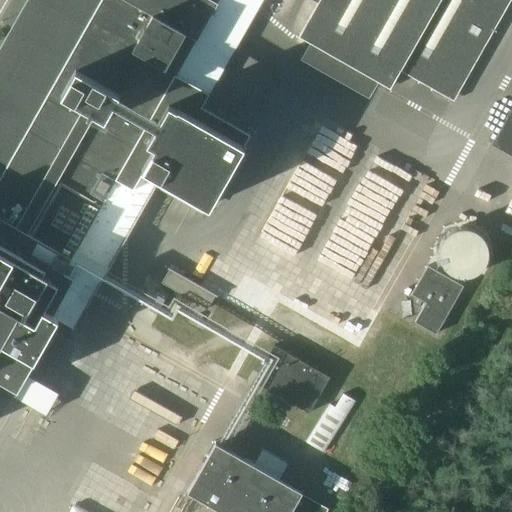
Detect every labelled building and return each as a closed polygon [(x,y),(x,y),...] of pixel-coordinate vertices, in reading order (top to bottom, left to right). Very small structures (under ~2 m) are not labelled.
[(26,0),(0,47),(0,343),(2,340),(16,347),(27,330),(34,334),(38,324),(45,309),(57,284),(56,283),(71,255),(73,257),(115,179),(134,189),(145,170),(209,206),(249,133),(186,97),(191,82),(177,74),(218,0),(26,0)] [(221,88),(266,0),(248,0),(257,5),(243,34),(226,26),(200,78),(221,88)] [(319,0),(299,36),(311,43),(302,59),(369,98),(378,81),(391,88),(400,71),(453,101),(510,0),(319,0)] [(511,106),(491,144),(511,155),(511,106)] [(273,202),(256,220),(273,235),(289,216),(273,202)] [(327,246),(341,248),(342,236),(329,234),(327,246)] [(244,241),(240,250),(259,259),(263,249),(244,241)] [(435,334),(447,313),(446,313),(461,287),(427,268),(413,294),(427,302),(416,323),(435,334)] [(208,308),(215,295),(170,269),(162,282),(208,308)] [(146,299),(134,330),(147,336),(159,304),(146,299)] [(45,309),(38,324),(49,332),(16,389),(50,407),(46,415),(80,432),(85,423),(151,462),(200,379),(65,304),(58,316),(45,309)] [(276,347),(255,385),(311,418),(333,379),(276,347)] [(187,492),(221,511),(326,511),(328,510),(300,494),(301,493),(215,443),(187,492)]
